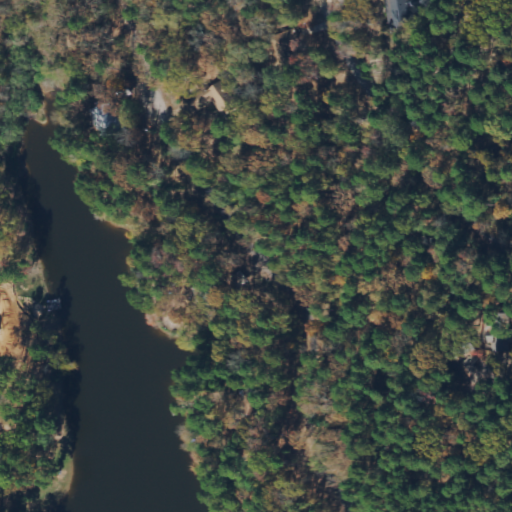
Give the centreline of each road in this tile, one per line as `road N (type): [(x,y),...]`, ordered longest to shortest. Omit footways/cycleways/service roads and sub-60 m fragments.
road 1 (residential): [(321,511),(319,492),(281,419),(266,325),(97,0)]
road 2 (residential): [(511,220),(436,171),(372,88),(327,0)]
